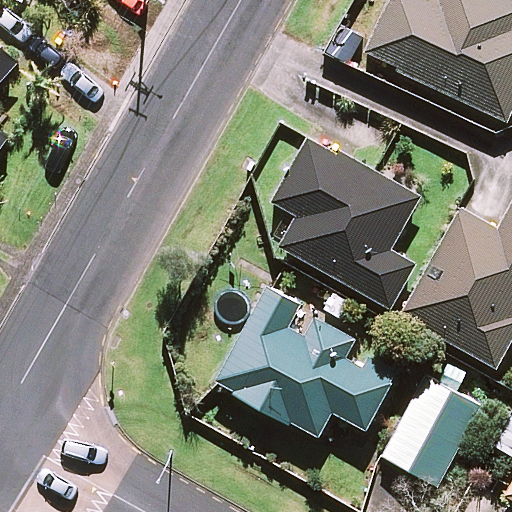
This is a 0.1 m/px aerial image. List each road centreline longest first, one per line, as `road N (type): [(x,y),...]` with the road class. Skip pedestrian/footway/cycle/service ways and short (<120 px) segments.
road 1 (residential): [(238,0),(0,417)]
road 2 (residential): [(141,511),(0,432)]
